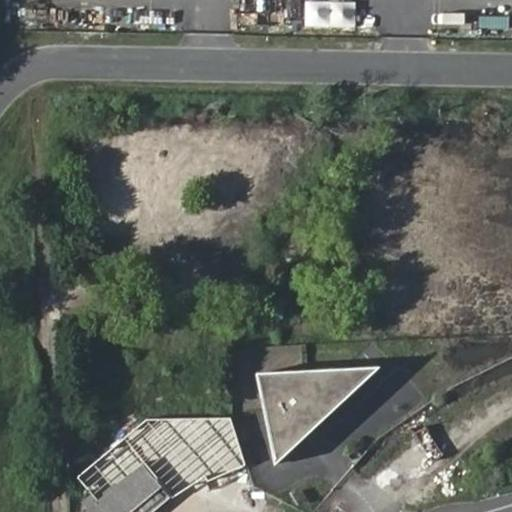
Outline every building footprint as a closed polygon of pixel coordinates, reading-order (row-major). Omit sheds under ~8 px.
[(483,29),(507,27),(506,15),(482,18),(483,29)] [(264,177),(266,134),(104,130),(103,155),(195,156),(196,176),(264,177)] [(102,170),(100,214),(156,214),(157,171),(102,170)] [(274,357),(259,358),(259,371),(305,369),(304,346),(273,347),(274,357)] [(255,374),(275,469),(381,368),(255,374)] [(123,460),(83,494),(89,502),(77,511),(124,511),(161,483),(169,492),(203,464),(175,431),(131,467),(123,460)]
